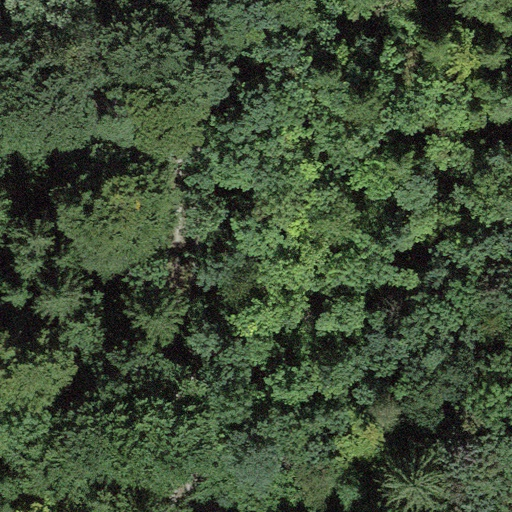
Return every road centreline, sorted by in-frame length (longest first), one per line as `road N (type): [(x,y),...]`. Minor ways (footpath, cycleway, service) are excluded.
road 1 (track): [(191,0),(195,511)]
road 2 (track): [(511,394),(291,511)]
